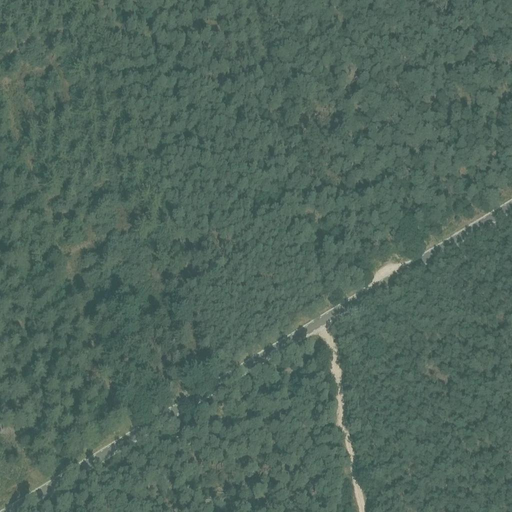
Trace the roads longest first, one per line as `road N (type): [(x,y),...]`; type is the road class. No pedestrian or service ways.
road 1 (tertiary): [(9,511),(511,205)]
road 2 (track): [(322,320),(362,511)]
